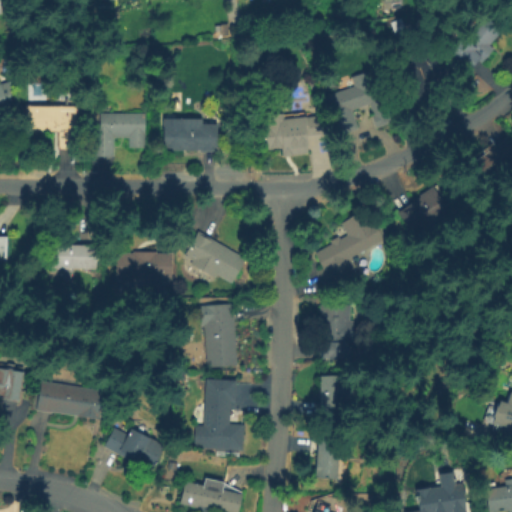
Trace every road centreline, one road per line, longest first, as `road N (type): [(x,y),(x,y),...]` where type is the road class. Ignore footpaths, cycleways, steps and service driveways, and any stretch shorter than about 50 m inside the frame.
road 1 (residential): [(511,88),(432,138),(316,180),(0,182)]
road 2 (residential): [(283,183),(267,511)]
